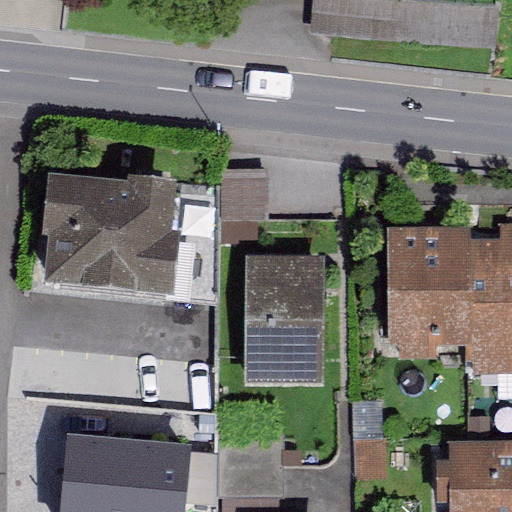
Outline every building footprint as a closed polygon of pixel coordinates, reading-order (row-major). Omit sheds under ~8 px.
[(125,183),(46,174),(39,235),(46,236),(41,283),(171,298),(178,232),(170,231),(176,181),(126,175),(125,183)] [(497,239),(469,240),(471,346),(471,375),(511,373),(511,224),(497,225),(497,239)] [(469,227),(385,229),(387,348),(397,347),(397,360),(435,360),(434,347),(471,346),(469,240),(469,227)] [(324,258),(245,256),(240,380),(319,382),(324,258)] [(183,511),(189,447),(65,436),(57,511),(183,511)] [(511,511),(511,442),(448,443),(448,460),(434,461),(435,505),(448,505),(447,511),(511,511)]
